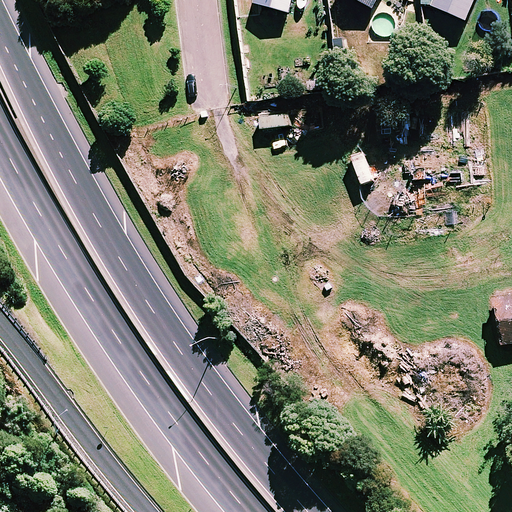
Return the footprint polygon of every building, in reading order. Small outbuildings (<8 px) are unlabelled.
[(256,0),(256,1),(291,11),(293,0),(256,0)] [(422,0),(422,5),(435,3),(468,18),(475,0),(422,0)] [(417,107),(403,108),(405,141),(419,140),(417,107)] [(378,110),(365,110),(366,142),(379,142),(378,110)] [(291,124),(290,112),(261,115),(262,127),(291,124)] [(366,151),(353,158),(368,184),(380,177),(366,151)] [(450,223),(449,211),(414,213),(414,225),(450,223)] [(503,234),(437,246),(444,284),(510,272),(503,234)]
